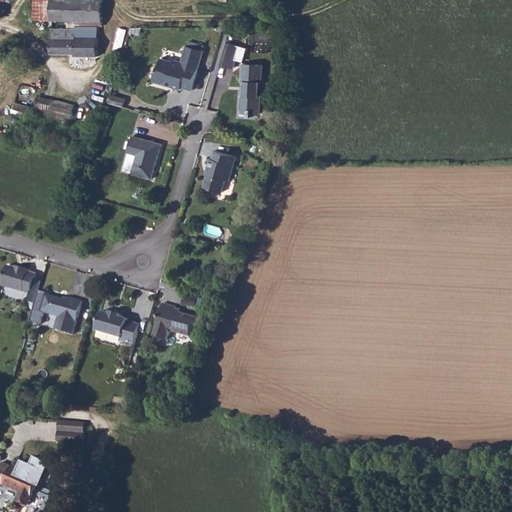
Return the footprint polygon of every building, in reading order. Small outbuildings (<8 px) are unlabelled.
[(51,20),(51,0),(33,0),(33,20),(51,20)] [(103,0),(51,0),(51,20),(103,22),(103,0)] [(100,59),(100,29),(75,28),(75,31),(53,31),(53,57),(75,57),(76,59),(100,59)] [(237,61),(243,62),(247,48),(226,42),(219,66),(234,70),(237,61)] [(189,65),(199,67),(203,51),(186,47),(182,59),(188,61),(189,65)] [(193,90),(199,67),(189,65),(188,61),(182,59),(181,61),(175,59),(174,61),(163,57),(160,68),(157,68),(153,80),(173,85),(173,88),(182,90),(182,88),(193,90)] [(260,83),(260,65),(240,64),(240,82),(243,82),(243,95),(239,95),(238,112),(244,111),(244,116),(251,116),(251,112),(257,112),(258,96),(254,96),(254,82),(260,83)] [(99,101),(103,88),(89,83),(84,98),(98,103),(99,101)] [(70,123),(74,104),(40,96),(36,115),(70,123)] [(98,103),(96,110),(111,114),(114,105),(99,101),(98,103)] [(12,103),(11,116),(29,118),(30,105),(12,103)] [(151,180),(161,145),(133,138),(127,153),(137,156),(133,174),(151,180)] [(227,180),(234,156),(214,151),(211,159),(208,158),(205,168),(208,169),(203,187),(219,191),(223,180),(227,180)] [(21,269),(16,268),(8,265),(2,285),(31,294),(29,301),(37,303),(40,291),(42,282),(35,280),(37,274),(30,272),(30,270),(22,267),(21,269)] [(68,300),(64,299),(47,294),(47,293),(40,291),(37,303),(31,322),(41,325),(45,312),(59,316),(56,329),(74,334),(83,301),(69,297),(69,298),(68,300)] [(199,307),(201,297),(184,294),(182,303),(199,307)] [(176,311),(176,309),(177,307),(164,303),(154,336),(168,340),(170,334),(174,332),(191,337),(196,317),(181,313),(176,311)] [(135,345),(141,324),(128,321),(129,319),(121,317),(122,314),(111,312),(111,314),(103,311),(97,331),(123,338),(122,341),(135,345)] [(86,422),(60,421),(59,439),(60,442),(84,444),(86,422)] [(24,461),(20,470),(41,479),(38,485),(42,487),(44,481),(52,464),(36,457),(33,465),(24,461)] [(52,464),(44,481),(51,484),(58,467),(52,464)] [(10,471),(1,467),(0,469),(0,485),(3,487),(4,484),(22,492),(18,500),(29,505),(26,511),(43,511),(52,493),(37,487),(38,485),(41,479),(20,470),(11,467),(10,471)]
